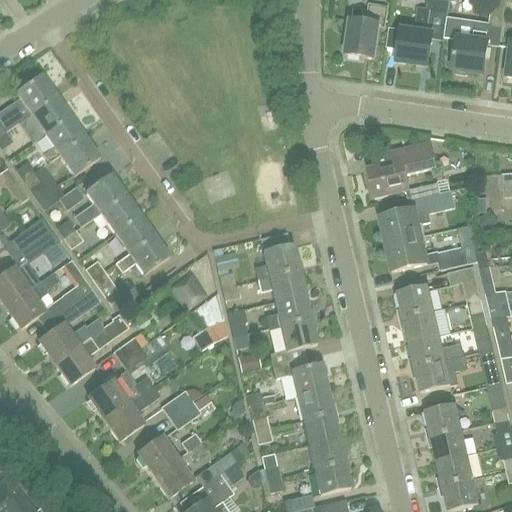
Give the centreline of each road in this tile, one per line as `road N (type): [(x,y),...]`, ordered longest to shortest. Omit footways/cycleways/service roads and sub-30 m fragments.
road 1 (residential): [(399,511),(309,106)]
road 2 (residential): [(511,130),(309,106)]
road 3 (residential): [(111,511),(17,395)]
